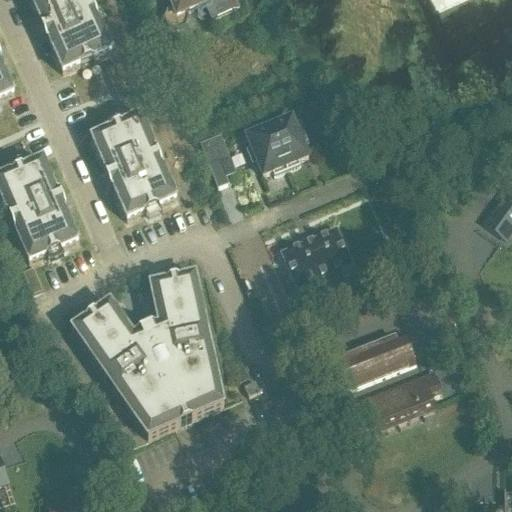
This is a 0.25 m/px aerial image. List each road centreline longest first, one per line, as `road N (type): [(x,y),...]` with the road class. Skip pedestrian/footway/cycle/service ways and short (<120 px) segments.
road 1 (unknown): [(211,259),(362,179),(390,177),(407,188),(441,231)]
road 2 (track): [(255,511),(332,481),(330,450),(308,418)]
road 3 (unknown): [(0,440),(13,431),(60,432),(118,491)]
